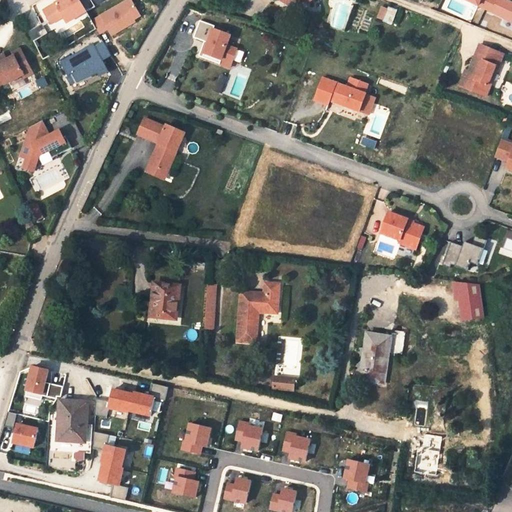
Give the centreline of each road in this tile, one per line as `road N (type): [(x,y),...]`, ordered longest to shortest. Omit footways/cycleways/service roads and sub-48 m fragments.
road 1 (residential): [(121,85),(444,202)]
road 2 (residential): [(121,85),(57,218),(1,366)]
road 3 (residential): [(200,511),(214,456),(318,479),(314,511)]
road 4 (residential): [(0,479),(136,511)]
